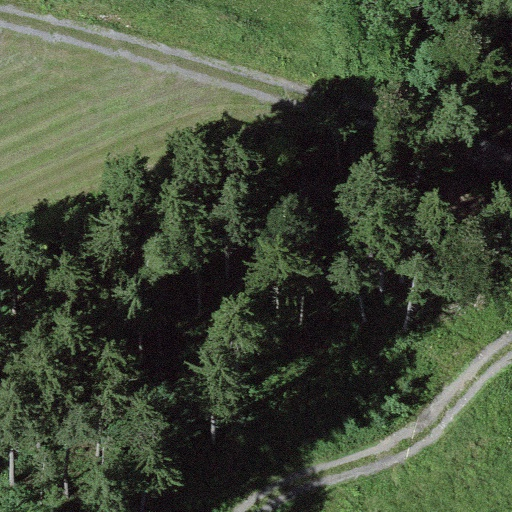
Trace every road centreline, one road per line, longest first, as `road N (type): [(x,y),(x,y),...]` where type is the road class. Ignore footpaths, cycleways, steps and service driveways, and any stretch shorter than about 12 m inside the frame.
road 1 (track): [(0,15),(384,122),(511,181)]
road 2 (track): [(511,344),(461,418),(414,456),(282,496),(259,511)]
